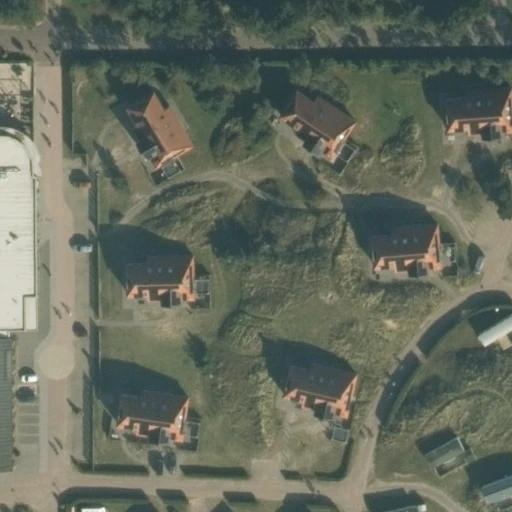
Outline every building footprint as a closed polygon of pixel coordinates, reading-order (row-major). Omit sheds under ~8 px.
[(511,131),(511,86),(465,90),(466,96),(445,98),(447,130),(467,129),(468,135),(511,131)] [(314,100),(296,88),(278,116),(296,127),(292,132),(332,158),(356,121),(317,95),(314,100)] [(165,108),(154,90),(126,107),(137,124),(132,127),(138,138),(135,140),(146,157),(148,156),(156,168),(194,145),(169,105),(165,108)] [(37,328),(36,142),(0,142),(0,468),(11,468),(10,328),(37,328)] [(442,268),(438,223),(391,227),(392,233),(371,235),(374,268),(395,266),(395,272),(442,268)] [(195,299),(194,254),(147,255),(147,262),(127,262),(127,295),(147,294),(147,300),(195,299)] [(511,329),(511,317),(511,315),(477,338),(484,349),(511,329)] [(356,372),(312,363),(311,368),(289,363),(282,396),(303,400),(301,407),(347,416),(356,372)] [(189,396),(142,389),(141,395),(121,392),(116,425),(136,428),(135,433),(149,435),(149,438),(169,441),(170,439),(182,440),(189,396)] [(458,439),(423,457),(431,472),(465,453),(458,439)] [(511,476),(480,489),(487,506),(511,496),(511,476)]
